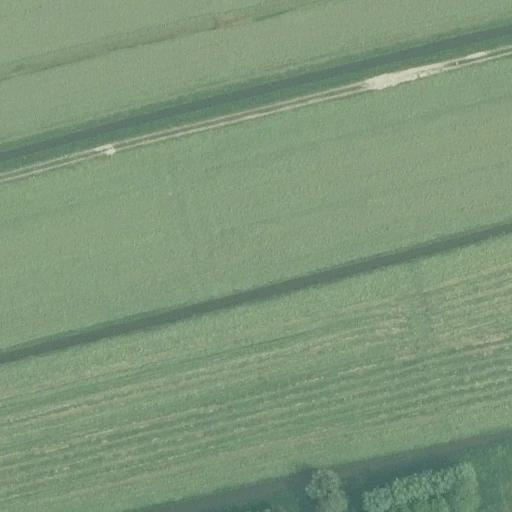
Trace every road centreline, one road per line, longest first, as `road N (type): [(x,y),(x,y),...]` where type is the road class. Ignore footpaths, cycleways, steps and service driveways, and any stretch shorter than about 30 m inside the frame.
road 1 (track): [(0,178),(511,50)]
road 2 (track): [(511,452),(361,490),(367,511)]
